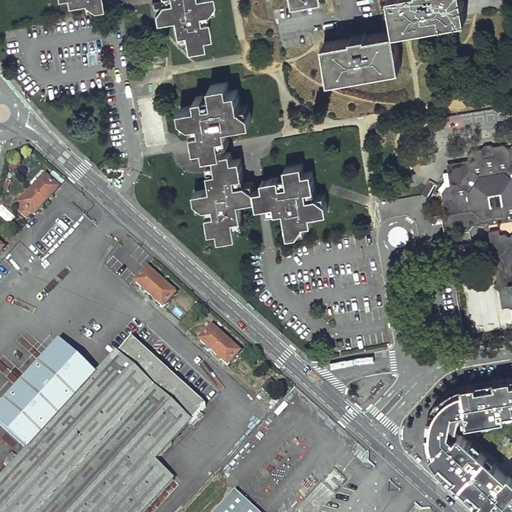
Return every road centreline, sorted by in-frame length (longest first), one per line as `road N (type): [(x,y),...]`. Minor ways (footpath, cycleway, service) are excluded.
road 1 (tertiary): [(46,141),(361,424)]
road 2 (unknown): [(86,255),(233,399),(228,432),(158,511)]
road 3 (residential): [(397,235),(385,248),(401,344),(430,373)]
road 4 (unknown): [(86,255),(0,348)]
